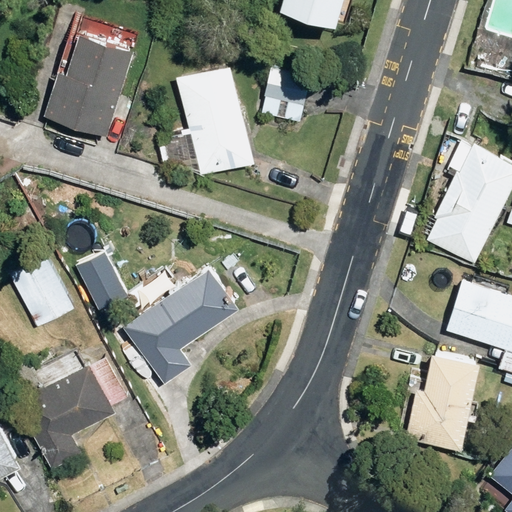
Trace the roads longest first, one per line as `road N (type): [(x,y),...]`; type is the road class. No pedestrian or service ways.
road 1 (residential): [(271,444),(326,332),(429,0)]
road 2 (unknown): [(326,232),(39,143)]
